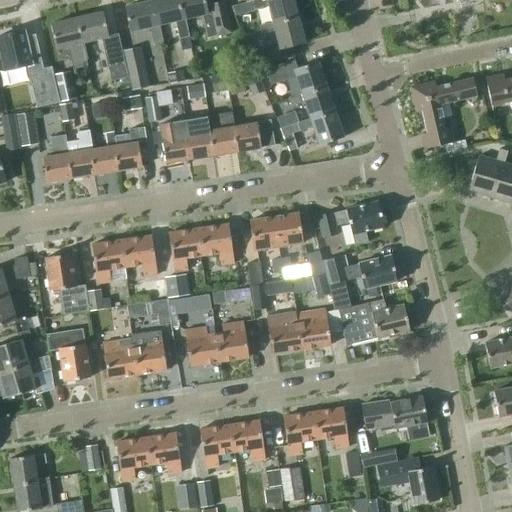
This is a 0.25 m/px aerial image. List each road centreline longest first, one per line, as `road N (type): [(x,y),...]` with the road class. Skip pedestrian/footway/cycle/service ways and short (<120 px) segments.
road 1 (residential): [(0,436),(445,367)]
road 2 (residential): [(0,232),(393,173)]
road 3 (residential): [(445,367),(393,173)]
road 4 (residential): [(472,511),(445,367)]
road 5 (residential): [(370,76),(511,48)]
